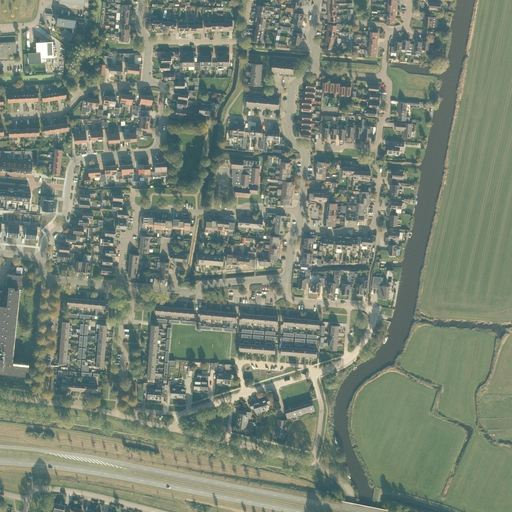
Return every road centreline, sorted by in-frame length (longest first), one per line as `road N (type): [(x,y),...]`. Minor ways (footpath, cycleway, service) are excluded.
road 1 (secondary): [(357,511),(0,446)]
road 2 (secondary): [(0,461),(299,511)]
road 3 (residential): [(300,211),(140,210)]
road 4 (residential): [(0,115),(59,113),(87,88),(149,81)]
road 5 (unclassified): [(160,511),(67,490),(33,487),(28,500)]
road 6 (residential): [(304,150),(374,147),(387,116),(382,77)]
road 7 (unclassified): [(68,187),(73,164),(85,157),(153,152),(162,118)]
road 8 (residential): [(116,415),(125,355),(120,326),(130,316),(132,287)]
road 9 (unclassified): [(40,401),(50,279)]
